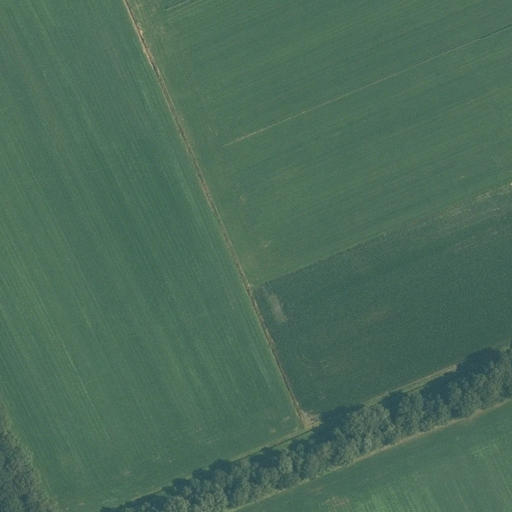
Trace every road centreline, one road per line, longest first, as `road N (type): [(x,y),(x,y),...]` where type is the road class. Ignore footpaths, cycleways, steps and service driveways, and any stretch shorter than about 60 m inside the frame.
road 1 (track): [(511,357),(130,511)]
road 2 (track): [(511,426),(300,511)]
